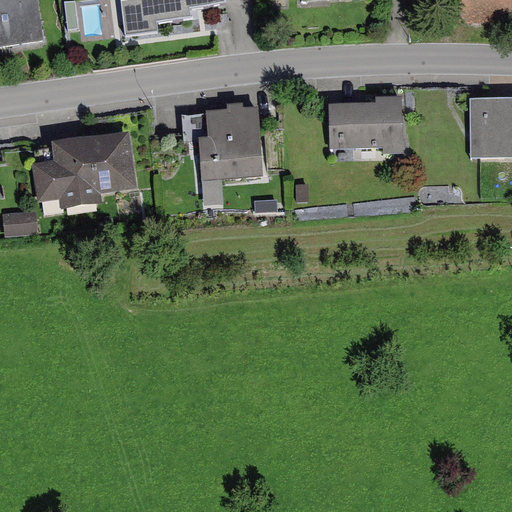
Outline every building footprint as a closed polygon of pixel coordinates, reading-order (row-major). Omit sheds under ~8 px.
[(0,0),(0,51),(44,45),(37,0),(0,0)] [(125,0),(126,4),(122,4),(126,39),(159,35),(158,26),(192,22),(191,13),(226,9),(225,0),(125,0)] [(511,0),(458,0),(459,26),(511,25),(511,0)] [(65,9),(68,36),(79,34),(76,8),(65,9)] [(377,112),(329,113),(330,155),(383,153),(384,159),(404,158),(403,105),(377,106),(377,112)] [(471,164),(511,163),(511,107),(470,108),(471,164)] [(223,185),(264,182),(260,116),(244,117),(243,113),(228,114),(229,118),(207,120),(208,144),(199,145),(202,187),(223,185)] [(137,194),(130,141),(52,152),(55,167),(33,170),(38,208),(60,205),(62,214),(103,208),(101,199),(137,194)] [(223,185),(202,187),(204,212),(224,210),(223,185)] [(3,220),(5,240),(39,237),(36,216),(3,220)]
